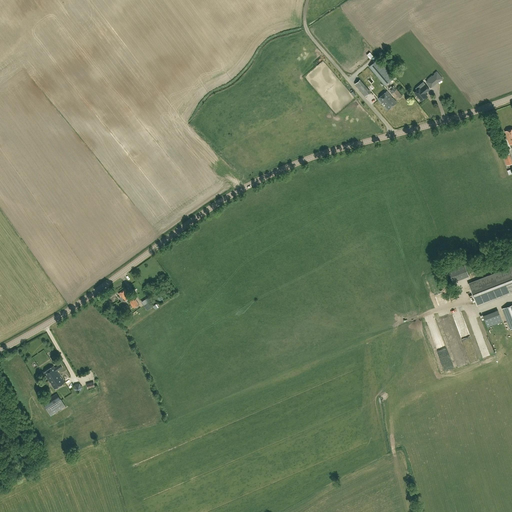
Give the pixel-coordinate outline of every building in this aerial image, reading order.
[(386,84),(394,78),(378,59),(370,66),(386,84)] [(358,86),(368,77),(363,71),(353,80),(358,86)] [(437,71),(432,76),(434,78),(438,82),(442,78),(437,71)] [(416,88),(417,90),(414,93),(421,101),(427,96),(425,93),(429,89),(423,82),(416,88)] [(397,100),(402,95),(394,86),(388,90),(397,100)] [(388,109),(396,102),(387,91),(378,99),(388,109)] [(469,275),(464,264),(448,270),(452,282),(469,275)] [(511,291),(511,266),(469,283),(477,305),(511,291)] [(133,308),(139,305),(132,295),(130,296),(125,289),(118,293),(120,297),(119,298),(122,302),(127,298),(133,308)] [(150,302),(144,306),(147,310),(153,306),(150,302)] [(511,304),(502,309),(510,329),(511,328),(511,304)] [(487,327),(502,321),(498,310),(483,316),(487,327)] [(442,327),(437,313),(425,317),(434,347),(443,344),(438,329),(442,327)] [(481,356),(488,354),(483,336),(485,336),(483,328),(477,329),(478,331),(481,330),(482,334),(479,335),(479,337),(481,336),(482,340),(477,341),(481,356)] [(443,339),(446,337),(449,346),(457,343),(453,333),(443,338),(443,339)] [(449,360),(442,363),(446,372),(453,369),(449,360)] [(43,373),(55,389),(65,382),(57,371),(62,367),(60,365),(55,368),(53,366),(43,373)] [(81,391),(82,386),(79,382),(75,384),(73,388),(76,392),(81,391)] [(50,414),(64,405),(56,393),(43,402),(50,414)]
